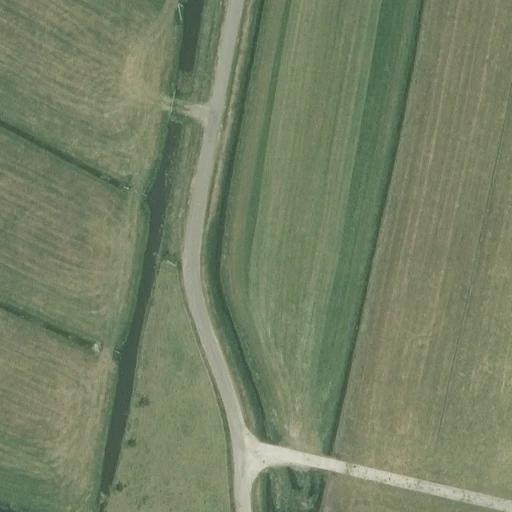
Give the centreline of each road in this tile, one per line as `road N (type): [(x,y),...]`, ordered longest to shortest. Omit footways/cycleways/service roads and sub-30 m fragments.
road 1 (track): [(243,511),(240,445),(189,273),(234,0)]
road 2 (track): [(240,445),(511,507)]
